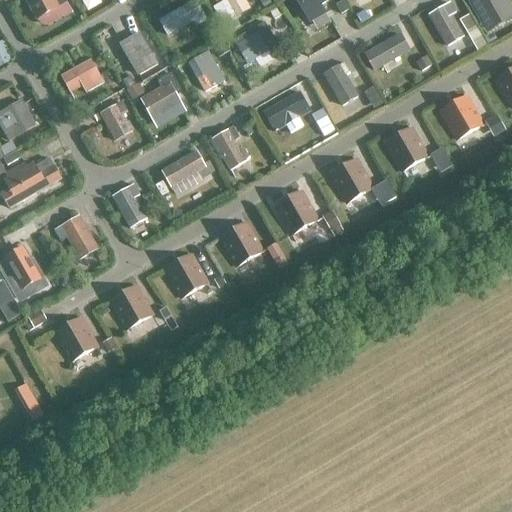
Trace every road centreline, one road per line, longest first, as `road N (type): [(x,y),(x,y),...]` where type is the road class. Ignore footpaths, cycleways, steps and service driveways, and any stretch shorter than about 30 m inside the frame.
road 1 (residential): [(98,182),(93,205),(118,249),(143,258),(511,44)]
road 2 (residential): [(419,0),(98,182)]
road 3 (residential): [(98,182),(24,61)]
road 4 (residential): [(24,61),(134,0)]
